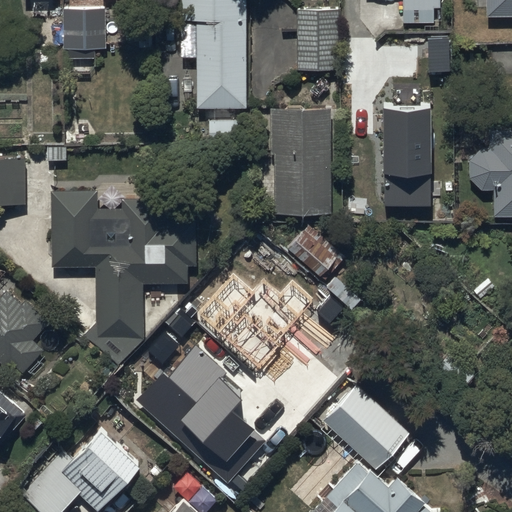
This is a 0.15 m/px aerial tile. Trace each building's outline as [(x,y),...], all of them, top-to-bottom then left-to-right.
[(56,24),(55,0),(20,0),(21,1),(27,1),(27,24),(56,24)] [(240,0),(169,0),(169,4),(174,4),(174,26),(191,25),(192,115),(241,115),(240,0)] [(511,0),(488,0),(489,17),(511,16),(511,0)] [(105,14),(60,14),(60,55),(105,55),(105,14)] [(296,75),(336,75),(336,16),(296,16),(296,75)] [(431,102),(385,102),(385,202),(431,202),(431,102)] [(328,225),(327,114),(271,114),(272,226),(328,225)] [(205,127),(205,151),(237,151),(237,127),(205,127)] [(491,196),(498,196),(498,222),(511,221),(511,134),(491,135),(491,153),(483,153),(483,167),(470,167),(470,184),(483,184),(483,196),(491,196)] [(0,208),(22,208),(22,163),(0,163),(0,208)] [(91,275),(91,330),(80,343),(104,363),(122,342),(137,342),(137,293),(180,293),(180,272),(191,272),(190,222),(180,221),(180,204),(129,204),(129,214),(90,214),(90,197),(60,197),(60,214),(47,214),(48,275),(91,275)] [(233,274),(200,313),(260,365),(317,301),(294,281),(282,296),(265,281),(254,293),(233,274)] [(0,365),(6,371),(9,368),(21,379),(41,356),(29,346),(44,329),(7,296),(0,303),(0,365)] [(164,374),(140,400),(229,481),(265,441),(230,410),(243,395),(194,350),(169,378),(164,374)] [(322,424),(375,471),(409,433),(356,385),(322,424)] [(0,447),(24,421),(0,399),(0,447)] [(96,434),(64,471),(49,458),(17,494),(37,511),(57,511),(72,496),(90,511),(94,511),(133,467),(96,434)] [(420,511),(426,505),(396,478),(385,490),(357,464),(314,511),(420,511)] [(190,511),(179,502),(170,511),(190,511)]
